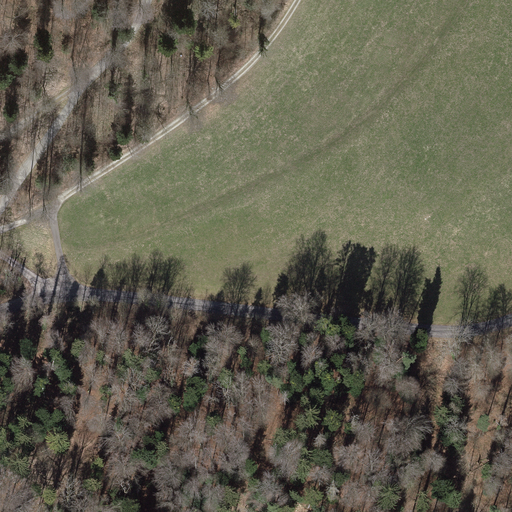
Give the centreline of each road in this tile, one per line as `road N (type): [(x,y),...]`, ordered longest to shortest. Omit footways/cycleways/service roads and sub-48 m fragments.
road 1 (tertiary): [(511,319),(443,331),(103,295),(0,311)]
road 2 (track): [(298,0),(259,55),(222,89),(53,204)]
road 3 (track): [(85,82),(0,209)]
